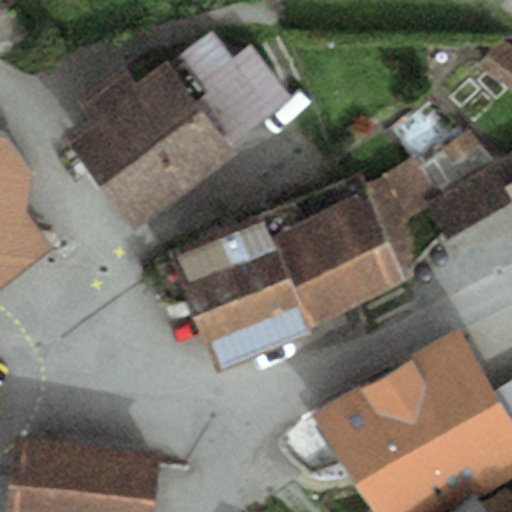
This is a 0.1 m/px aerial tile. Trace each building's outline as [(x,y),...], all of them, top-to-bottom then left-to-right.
[(211,28),(166,62),(230,146),(290,100),(250,47),(234,59),(211,28)] [(511,45),(498,37),(479,65),(511,88),(511,45)] [(230,146),(166,62),(138,84),(124,66),(78,101),(93,120),(67,140),(138,232),(238,156),(230,146)] [(4,139),(0,138),(0,284),(49,249),(26,218),(34,180),(4,139)] [(511,152),(493,163),(511,193),(511,152)] [(511,203),(511,193),(493,163),(425,200),(448,240),(511,203)] [(361,174),(171,254),(220,374),(317,333),(312,322),(407,279),(361,174)] [(460,329),(317,413),(375,511),(429,511),(511,463),(511,416),(495,389),(460,329)] [(511,379),(495,389),(511,416),(511,379)] [(156,511),(161,466),(22,451),(15,511),(156,511)] [(474,496),(455,511),(511,511),(511,496),(504,487),(478,502),(474,496)]
